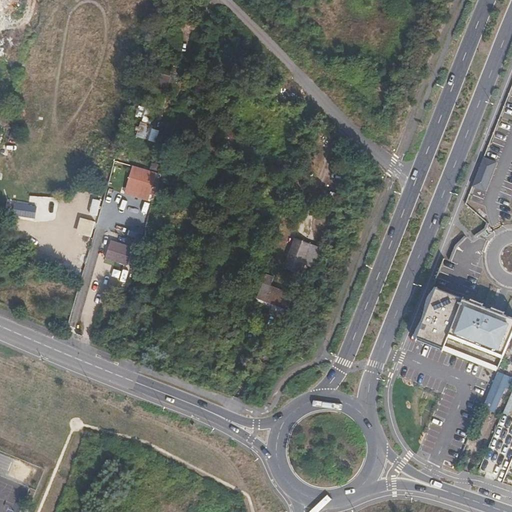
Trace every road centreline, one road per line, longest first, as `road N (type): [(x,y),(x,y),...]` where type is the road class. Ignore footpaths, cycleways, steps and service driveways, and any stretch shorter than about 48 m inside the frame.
road 1 (secondary): [(365,419),(374,370),(511,20)]
road 2 (unclassified): [(415,180),(389,167),(217,0)]
road 3 (secondary): [(0,326),(238,424)]
road 4 (secondary): [(415,180),(346,355),(316,401)]
road 5 (secondary): [(487,0),(415,180)]
